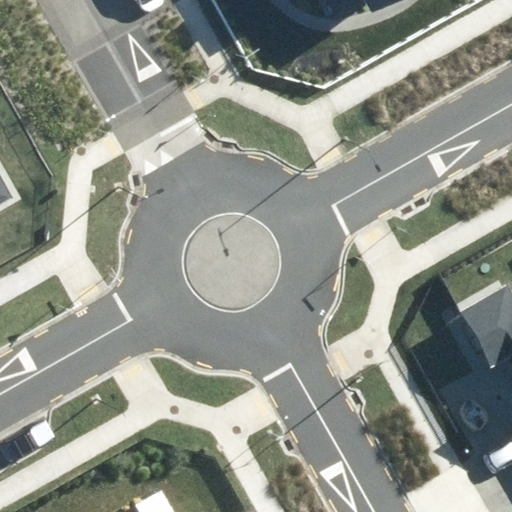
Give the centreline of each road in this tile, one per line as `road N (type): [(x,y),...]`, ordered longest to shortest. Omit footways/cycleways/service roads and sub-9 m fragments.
road 1 (tertiary): [(511,98),(307,218)]
road 2 (residential): [(261,333),(296,372),(375,511)]
road 3 (residential): [(100,0),(193,184)]
road 4 (tertiary): [(162,299),(0,389)]
road 5 (tertiary): [(307,218),(314,272),(304,298),(261,333)]
road 6 (tertiary): [(162,299),(152,274),(157,222),(193,184)]
road 7 (tertiary): [(193,184),(244,174),(291,197),(307,218)]
